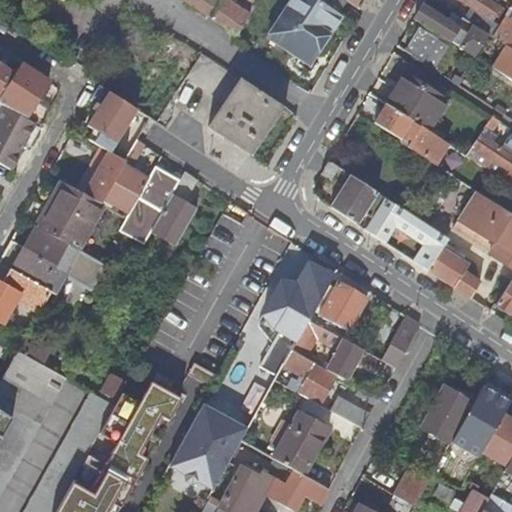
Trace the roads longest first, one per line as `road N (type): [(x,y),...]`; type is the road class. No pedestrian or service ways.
road 1 (unclassified): [(274,206),(511,357)]
road 2 (unclassified): [(399,0),(274,206)]
road 3 (unclassified): [(274,206),(151,134)]
